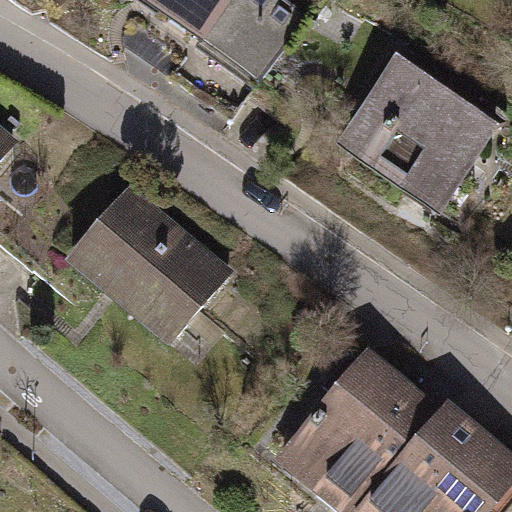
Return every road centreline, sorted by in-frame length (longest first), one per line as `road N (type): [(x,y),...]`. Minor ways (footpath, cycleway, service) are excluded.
road 1 (residential): [(511,382),(0,42)]
road 2 (residential): [(167,511),(0,366)]
